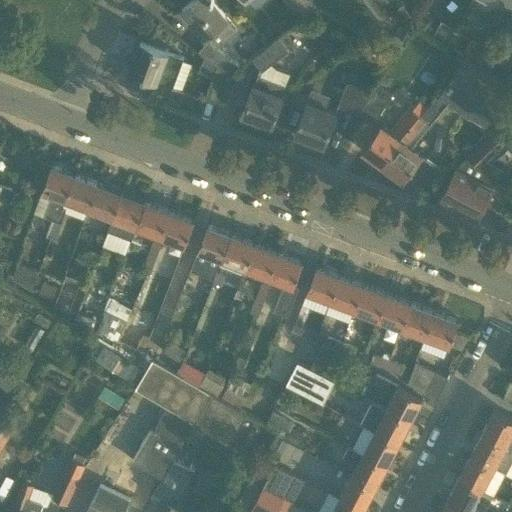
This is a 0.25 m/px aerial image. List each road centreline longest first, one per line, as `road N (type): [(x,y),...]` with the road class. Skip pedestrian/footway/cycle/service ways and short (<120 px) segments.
road 1 (residential): [(511,289),(63,122)]
road 2 (residential): [(400,511),(511,302)]
road 3 (unknown): [(218,181),(153,339)]
road 4 (residential): [(63,122),(101,20),(119,0)]
